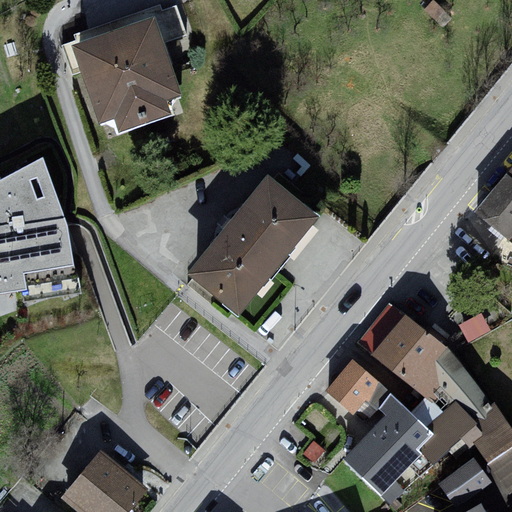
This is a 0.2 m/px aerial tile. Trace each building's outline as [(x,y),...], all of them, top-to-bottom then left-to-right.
[(137,22),(57,46),(81,124),(98,117),(100,132),(154,118),(158,105),(164,91),(137,22)] [(0,301),(78,290),(24,155),(0,169),(0,301)] [(511,156),(462,216),(511,256),(511,255),(511,156)] [(271,175),(192,272),(244,315),(320,218),(271,175)] [(392,320),(363,357),(428,406),(434,393),(466,428),(487,409),(435,349),(392,320)] [(341,363),(318,393),(347,417),(366,408),(369,384),(341,363)] [(397,402),(331,465),(370,499),(415,442),(415,429),(397,402)] [(511,443),(502,430),(487,409),(466,428),(474,438),(467,449),(506,494),(511,489),(511,443)] [(511,425),(502,430),(511,443),(511,425)] [(103,453),(66,497),(84,511),(126,511),(146,489),(103,453)]
